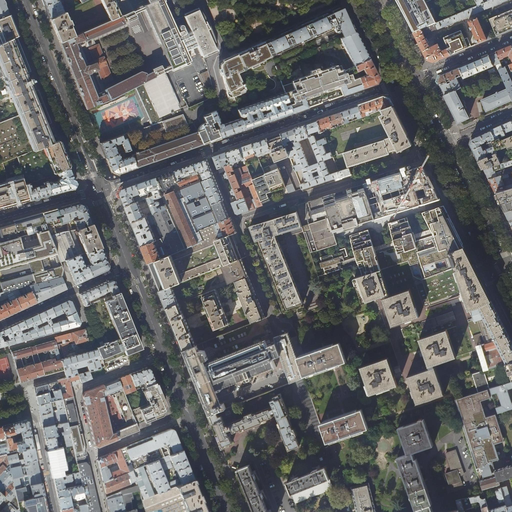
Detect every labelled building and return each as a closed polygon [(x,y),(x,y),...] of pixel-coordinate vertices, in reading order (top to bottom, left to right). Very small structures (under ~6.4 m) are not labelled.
[(2,0),(0,0),(0,18),(8,15),(6,11),(2,0)] [(63,11),(58,0),(42,0),(45,7),(50,19),(64,12),(70,9),(69,8),(64,10),(63,11)] [(124,0),(100,0),(109,21),(130,12),(124,0)] [(190,36),(200,60),(204,58),(206,57),(213,54),(216,52),(216,51),(217,50),(217,49),(216,45),(211,36),(208,29),(208,28),(205,20),(201,12),(200,9),(198,10),(191,13),(186,15),(187,19),(174,25),(173,21),(171,16),(167,9),(164,1),(165,1),(164,0),(157,0),(149,3),(143,6),(143,7),(144,9),(160,45),(162,45),(164,49),(162,50),(168,65),(169,65),(171,70),(190,61),(181,40),(190,36)] [(397,0),(407,19),(413,32),(437,22),(427,3),(431,0),(397,0)] [(490,0),(488,1),(484,3),(478,5),(474,7),(437,22),(413,32),(418,42),(427,59),(427,60),(433,62),(438,60),(451,54),(460,51),(471,46),(467,37),(464,39),(461,30),(443,37),(447,44),(445,45),(447,48),(445,50),(444,49),(441,50),(438,43),(436,45),(432,38),(427,40),(424,34),(438,28),(438,29),(507,0),(490,0)] [(133,11),(130,12),(109,21),(75,36),(74,36),(59,43),(61,47),(73,76),(85,106),(86,109),(95,106),(93,102),(97,101),(98,104),(108,100),(122,93),(135,87),(163,73),(160,67),(159,67),(154,69),(152,70),(153,72),(146,75),(145,74),(140,72),(114,85),(105,89),(103,90),(102,82),(111,78),(110,75),(104,59),(99,48),(98,44),(88,48),(89,51),(86,53),(88,57),(89,59),(85,61),(80,46),(78,42),(83,40),(84,42),(87,41),(87,40),(112,29),(122,25),(122,26),(125,24),(123,19),(125,18),(127,22),(136,18),(134,13),(144,9),(143,7),(133,11)] [(344,9),(341,10),(341,9),(340,9),(339,9),(339,8),(332,11),(333,13),(328,15),(327,13),(296,27),(264,41),(271,57),(275,55),(274,53),(280,51),(280,53),(286,50),(285,49),(290,47),(291,48),(296,46),(295,44),(300,42),(301,44),(306,42),(305,40),(310,38),(311,39),(317,37),(316,35),(321,33),(322,35),(327,33),(326,31),(331,29),(332,30),(334,29),(336,32),(338,31),(339,31),(340,31),(341,33),(343,38),(356,32),(354,28),(353,26),(344,9)] [(511,9),(489,19),(496,36),(511,28),(511,9)] [(64,12),(50,19),(54,29),(57,35),(58,39),(59,43),(74,36),(64,12)] [(15,32),(8,15),(0,18),(0,45),(17,36),(15,32)] [(174,25),(187,19),(186,15),(184,16),(178,19),(173,21),(174,25)] [(469,21),(478,43),(491,38),(489,32),(485,34),(478,18),(469,21)] [(359,38),(356,32),(343,38),(340,39),(339,39),(352,67),(354,66),(369,59),(366,54),(359,38)] [(22,50),(17,36),(0,45),(0,78),(6,82),(8,81),(21,114),(0,121),(0,163),(3,162),(18,157),(52,143),(45,126),(51,123),(50,120),(46,109),(38,90),(32,92),(30,89),(24,74),(31,71),(22,50)] [(240,79),(238,73),(246,69),(246,68),(248,67),(248,68),(252,67),(256,65),(257,66),(259,65),(259,64),(265,61),(265,59),(271,57),(264,41),(229,57),(223,60),(224,63),(222,64),(221,66),(220,68),(221,70),(221,72),(222,76),(223,76),(225,81),(223,82),(225,89),(227,97),(230,106),(235,104),(233,98),(243,94),(244,93),(244,92),(244,91),(245,90),(244,87),(243,88),(240,79)] [(505,56),(507,54),(508,55),(510,55),(511,59),(511,45),(503,49),(496,52),(499,60),(503,59),(503,60),(506,59),(505,57),(503,58),(503,57),(505,57),(505,56)] [(489,55),(492,62),(494,61),(496,65),(494,67),(494,68),(495,71),(499,69),(502,68),(499,60),(496,52),(489,55)] [(493,66),(492,62),(489,55),(476,60),(459,68),(462,75),(463,78),(493,66)] [(376,72),(369,59),(354,66),(354,67),(356,72),(362,69),(363,72),(362,72),(363,75),(365,74),(365,75),(358,78),(362,89),(368,87),(376,84),(378,81),(379,78),(376,72)] [(511,63),(509,65),(511,72),(511,73),(511,81),(505,66),(502,68),(499,69),(499,71),(507,89),(511,99),(511,63)] [(323,91),(339,85),(343,96),(349,93),(362,89),(358,78),(356,72),(354,67),(343,71),(343,70),(339,71),(336,66),(321,71),(318,70),(318,69),(310,71),(310,72),(309,75),(291,81),(294,90),(285,94),(292,113),(302,110),(307,108),(303,98),(323,91)] [(460,76),(462,75),(459,68),(452,70),(440,75),(438,81),(439,84),(440,85),(447,82),(446,79),(449,78),(450,80),(457,77),(456,75),(459,74),(460,76)] [(205,88),(212,87),(208,71),(201,73),(205,88)] [(163,73),(135,87),(152,125),(183,114),(181,111),(180,108),(164,73),(163,73)] [(463,78),(462,75),(460,76),(457,77),(450,80),(447,82),(440,85),(440,86),(445,95),(456,90),(461,88),(458,79),(460,78),(464,87),(468,85),(467,82),(466,80),(464,81),(463,78)] [(486,111),(511,99),(507,89),(482,101),(486,111)] [(457,91),(456,90),(445,95),(459,122),(469,117),(455,91),(457,91)] [(292,113),(285,94),(261,102),(268,122),(274,120),(285,116),(292,113)] [(371,101),(359,106),(363,117),(368,115),(367,112),(377,109),(378,111),(382,110),(393,106),(390,101),(390,100),(384,97),(371,101)] [(268,122),(261,102),(237,110),(245,130),(253,127),(268,122)] [(350,109),(341,112),(346,123),(350,122),(349,119),(351,118),(352,119),(353,119),(353,118),(358,116),(358,119),(363,117),(359,106),(350,109)] [(393,106),(382,110),(383,114),(380,116),(391,137),(385,139),(385,140),(344,153),(348,167),(389,154),(388,152),(397,149),(398,152),(412,145),(410,141),(405,130),(397,114),(393,106)] [(245,130),(237,110),(237,108),(231,110),(232,114),(234,113),(235,116),(234,116),(235,120),(223,125),(222,124),(221,124),(215,111),(210,113),(220,138),(231,135),(245,130)] [(335,114),(330,116),(334,128),(339,126),(338,124),(342,122),(343,124),(346,123),(341,112),(335,114)] [(218,139),(220,138),(210,113),(203,116),(204,117),(206,122),(209,129),(210,133),(211,135),(213,137),(214,138),(216,140),(218,139)] [(165,132),(187,124),(183,114),(152,125),(149,126),(150,131),(163,127),(165,132)] [(324,118),(318,120),(322,132),(323,132),(325,131),(324,129),(328,127),(329,129),(334,128),(330,116),(324,118)] [(203,145),(207,143),(216,140),(214,138),(213,137),(211,135),(210,133),(209,129),(206,122),(204,117),(203,117),(205,122),(202,124),(200,125),(199,126),(198,128),(197,129),(197,130),(197,131),(197,132),(203,145)] [(314,133),(315,132),(316,134),(322,132),(318,120),(311,122),(300,126),(294,128),(299,141),(295,142),(296,145),(294,146),(295,149),(288,151),(289,156),(291,159),(293,158),(292,156),(295,155),(298,164),(293,166),(295,171),(302,169),(306,182),(300,184),(302,189),(335,178),(333,173),(330,174),(324,160),(333,157),(331,152),(327,153),(323,144),(327,143),(325,138),(317,141),(314,135),(313,135),(313,134),(314,134),(314,133)] [(511,120),(505,123),(501,125),(505,133),(509,131),(510,133),(511,132),(511,120)] [(496,127),(491,130),(496,140),(499,138),(500,138),(498,135),(501,133),(502,137),(506,135),(505,133),(501,125),(496,127)] [(288,130),(281,133),(285,146),(289,144),(288,142),(292,141),(292,143),(295,142),(299,141),(294,128),(288,130)] [(496,153),(497,152),(496,150),(492,141),(496,140),(491,130),(479,135),(472,138),(470,144),(472,149),(478,161),(496,153)] [(199,146),(203,145),(197,132),(131,155),(132,156),(136,168),(149,163),(166,157),(187,150),(199,146)] [(274,136),(267,138),(272,152),(276,161),(289,156),(288,151),(285,146),(281,133),(274,136)] [(511,135),(500,140),(499,138),(496,140),(492,141),(496,150),(506,146),(507,148),(511,145),(511,135)] [(122,136),(100,143),(101,148),(106,159),(117,154),(117,152),(118,151),(117,149),(116,150),(113,144),(115,144),(117,145),(121,144),(125,152),(130,150),(126,139),(123,140),(122,136)] [(260,140),(252,143),(256,152),(258,157),(272,152),(267,138),(260,140)] [(58,140),(52,143),(18,157),(23,175),(25,184),(30,183),(33,182),(42,180),(46,179),(50,176),(56,173),(69,167),(67,161),(63,152),(61,146),(58,140)] [(246,145),(239,148),(244,159),(245,161),(246,165),(247,166),(263,206),(269,203),(276,201),(272,190),(265,175),(260,162),(256,163),(255,159),(250,161),(249,158),(254,156),(253,153),(256,152),(252,143),(246,145)] [(233,150),(226,152),(231,163),(233,168),(238,166),(237,164),(239,163),(238,162),(240,161),(241,160),(244,159),(239,148),(233,150)] [(218,169),(231,163),(226,152),(220,154),(213,157),(216,164),(218,169)] [(496,153),(478,161),(479,163),(481,166),(482,169),(483,169),(501,164),(496,153)] [(117,154),(106,159),(106,160),(111,172),(117,175),(125,172),(136,168),(132,156),(122,159),(121,159),(119,154),(117,154)] [(194,163),(197,172),(200,171),(204,180),(214,176),(211,168),(207,159),(200,161),(194,163)] [(511,160),(501,164),(483,169),(486,175),(488,179),(508,173),(511,172),(511,167),(495,173),(495,171),(505,167),(511,165),(511,160)] [(8,179),(3,162),(0,163),(0,209),(8,207),(23,203),(30,201),(25,184),(23,175),(8,179)] [(197,172),(194,163),(184,167),(173,171),(178,183),(182,191),(198,231),(213,224),(216,223),(210,207),(209,205),(200,182),(197,175),(198,174),(197,172)] [(234,170),(233,168),(231,163),(218,169),(220,173),(226,170),(226,172),(225,174),(224,174),(226,178),(227,177),(228,178),(229,178),(231,182),(233,188),(232,189),(232,190),(231,191),(232,194),(233,194),(235,195),(236,194),(236,196),(230,199),(231,203),(245,197),(234,170)] [(361,184),(372,220),(440,199),(436,191),(429,179),(424,167),(423,165),(361,184)] [(240,168),(234,170),(245,197),(250,210),(256,208),(263,206),(247,166),(242,167),(244,174),(242,175),(240,168)] [(73,176),(69,167),(56,173),(50,176),(52,179),(58,176),(59,176),(60,178),(59,178),(58,179),(58,180),(58,181),(53,182),(52,182),(48,183),(51,195),(62,191),(73,189),(75,183),(73,176)] [(279,170),(285,184),(288,193),(293,192),(296,191),(287,168),(279,170)] [(333,173),(335,178),(336,181),(342,179),(352,176),(349,168),(333,173)] [(279,169),(265,175),(272,190),(280,187),(285,184),(279,170),(279,169)] [(165,173),(158,176),(161,184),(163,188),(160,189),(159,189),(161,192),(162,197),(164,200),(166,199),(164,196),(166,195),(170,203),(166,205),(168,208),(185,248),(203,241),(198,231),(182,191),(175,193),(173,187),(175,186),(174,185),(178,183),(173,171),(165,173)] [(508,173),(488,179),(492,186),(495,192),(494,193),(496,193),(511,187),(511,184),(505,187),(502,179),(509,177),(508,173)] [(160,189),(159,185),(161,184),(158,176),(146,180),(137,183),(144,199),(147,198),(161,192),(159,189),(160,189)] [(218,187),(214,176),(204,180),(202,181),(212,204),(222,200),(224,200),(218,187)] [(31,188),(30,183),(25,184),(30,201),(41,198),(51,195),(48,183),(47,181),(43,183),(43,185),(31,188)] [(139,201),(144,199),(137,183),(129,186),(123,188),(120,194),(122,199),(125,207),(135,203),(133,198),(137,196),(139,201)] [(357,224),(372,220),(361,184),(349,188),(324,196),(336,233),(358,227),(357,224)] [(511,187),(496,193),(497,195),(498,197),(498,199),(499,199),(500,200),(501,204),(511,200),(511,187)] [(156,199),(162,197),(161,192),(147,198),(153,214),(168,208),(166,205),(165,203),(158,205),(158,204),(160,203),(160,202),(159,201),(158,201),(158,200),(157,201),(156,199)] [(308,201),(315,222),(302,226),(304,231),(311,252),(338,244),(335,234),(336,233),(324,196),(308,201)] [(245,197),(231,203),(233,208),(236,213),(238,214),(250,210),(245,197)] [(225,209),(222,200),(212,204),(219,222),(229,218),(225,209)] [(511,210),(511,200),(501,204),(500,205),(503,211),(504,213),(511,210)] [(138,201),(135,203),(125,207),(128,215),(132,223),(146,217),(145,214),(143,214),(138,201)] [(56,209),(59,218),(63,232),(70,231),(71,231),(68,221),(69,221),(69,218),(71,217),(71,218),(73,218),(73,217),(74,216),(76,217),(75,218),(75,220),(74,221),(76,226),(74,226),(75,228),(76,227),(77,229),(83,227),(87,226),(92,224),(87,211),(84,205),(79,202),(67,206),(56,209)] [(448,252),(464,247),(462,242),(460,243),(459,241),(461,240),(443,206),(422,213),(430,229),(432,233),(433,235),(415,241),(414,239),(413,235),(407,217),(388,223),(394,241),(395,245),(396,247),(397,247),(402,262),(409,260),(410,265),(417,262),(423,279),(446,270),(452,268),(453,266),(451,259),(448,252)] [(141,247),(156,240),(161,238),(169,255),(185,248),(168,208),(153,214),(146,217),(132,223),(135,232),(140,243),(141,247)] [(63,232),(59,218),(56,209),(49,211),(42,213),(46,229),(49,236),(56,234),(63,232)] [(292,235),(304,231),(302,226),(297,211),(250,226),(256,241),(260,240),(262,246),(275,277),(284,301),(287,308),(303,303),(278,241),(276,235),(290,230),(292,235)] [(31,216),(13,221),(18,237),(39,232),(37,225),(38,224),(40,231),(46,229),(42,213),(31,216)] [(231,217),(229,218),(219,222),(225,237),(232,235),(237,233),(234,225),(231,217)] [(0,242),(18,237),(13,221),(0,224),(0,242)] [(217,223),(216,223),(213,224),(219,239),(223,238),(217,223)] [(99,243),(92,224),(87,226),(88,229),(85,231),(83,227),(77,229),(77,230),(74,230),(75,231),(77,231),(86,253),(91,250),(94,249),(101,247),(99,243)] [(213,224),(198,231),(203,241),(185,248),(169,255),(148,264),(149,266),(158,289),(159,291),(171,286),(198,276),(241,259),(236,246),(232,235),(225,237),(223,238),(219,239),(213,224)] [(3,292),(11,290),(29,285),(61,276),(62,276),(63,270),(60,262),(49,236),(46,229),(40,231),(39,232),(18,237),(0,242),(0,269),(28,261),(31,274),(0,282),(3,292)] [(430,229),(413,235),(414,239),(432,233),(430,229)] [(357,260),(361,276),(381,269),(377,259),(378,259),(375,251),(374,247),(368,230),(349,236),(356,257),(357,260)] [(74,241),(70,231),(63,232),(56,234),(49,236),(60,262),(65,260),(71,258),(74,257),(79,255),(73,241),(74,241)] [(161,238),(156,240),(141,247),(147,262),(148,264),(169,255),(161,238)] [(375,251),(395,245),(394,241),(374,247),(375,251)] [(103,252),(101,247),(94,249),(95,252),(93,253),(91,250),(86,253),(85,253),(90,264),(95,262),(96,261),(95,260),(98,259),(100,259),(100,260),(100,261),(106,258),(103,252)] [(448,252),(451,259),(453,266),(452,268),(446,270),(423,279),(422,279),(414,275),(410,265),(409,260),(402,262),(387,267),(381,269),(361,276),(355,278),(364,302),(379,297),(390,293),(391,295),(383,298),(393,325),(420,316),(418,309),(450,298),(449,296),(459,293),(458,292),(462,290),(464,297),(466,304),(469,310),(471,310),(478,307),(491,301),(490,298),(488,295),(485,289),(474,268),(470,259),(464,247),(448,252)] [(324,267),(327,274),(341,269),(340,265),(339,263),(345,261),(344,257),(348,256),(345,248),(337,251),(337,252),(320,257),(322,262),(320,263),(322,268),(324,267)] [(74,257),(75,259),(72,260),(71,258),(65,260),(75,285),(84,281),(92,277),(87,265),(84,266),(80,255),(79,255),(74,257)] [(107,262),(106,258),(100,261),(100,260),(95,263),(95,262),(90,264),(87,265),(92,277),(100,273),(107,270),(109,266),(107,262)] [(242,258),(241,259),(198,276),(201,283),(217,276),(219,280),(216,281),(217,284),(227,280),(228,284),(235,281),(249,276),(245,267),(242,258)] [(250,275),(249,276),(235,281),(239,291),(238,291),(238,293),(246,312),(247,314),(248,313),(252,323),(265,317),(264,313),(265,312),(263,308),(255,287),(250,275)] [(66,289),(61,276),(29,285),(32,292),(31,292),(37,302),(42,300),(66,289)] [(104,282),(96,286),(100,295),(109,291),(111,295),(119,292),(116,284),(114,281),(111,279),(104,282)] [(35,303),(37,302),(31,292),(32,292),(29,285),(11,290),(21,310),(35,303)] [(88,301),(100,295),(96,286),(88,290),(79,294),(84,306),(89,304),(88,301)] [(178,304),(171,286),(159,291),(165,306),(166,309),(178,304)] [(205,306),(214,329),(229,324),(215,289),(202,294),(206,305),(205,306)] [(0,319),(7,316),(21,310),(11,290),(3,292),(0,292),(0,319)] [(120,296),(119,292),(111,295),(101,299),(91,303),(107,342),(103,344),(104,345),(96,348),(97,349),(101,358),(103,364),(141,348),(138,340),(133,327),(127,311),(120,296)] [(60,303),(51,307),(55,316),(60,314),(61,316),(64,315),(62,312),(64,311),(66,316),(76,312),(71,301),(68,299),(60,303)] [(500,318),(491,301),(478,307),(471,310),(474,321),(478,320),(482,332),(484,340),(485,343),(481,345),(489,368),(499,365),(506,363),(511,361),(511,342),(509,337),(500,318)] [(179,304),(178,304),(166,309),(175,330),(183,350),(196,346),(189,330),(190,330),(186,319),(185,319),(179,304)] [(42,311),(37,313),(41,322),(46,320),(48,324),(42,326),(44,335),(52,333),(60,331),(59,326),(57,322),(52,323),(49,318),(55,316),(51,307),(42,311)] [(80,322),(76,312),(66,316),(68,319),(66,320),(66,319),(57,322),(59,326),(60,331),(67,329),(78,326),(80,322)] [(31,316),(23,320),(26,328),(32,325),(33,328),(28,331),(30,339),(37,337),(44,335),(42,326),(37,328),(36,325),(41,322),(37,313),(31,316)] [(23,333),(23,331),(21,332),(20,330),(26,328),(23,320),(14,324),(2,330),(3,334),(4,335),(6,334),(8,339),(5,340),(7,345),(18,342),(30,339),(28,331),(23,333)] [(100,368),(98,359),(101,358),(97,349),(78,354),(75,345),(88,341),(85,329),(75,332),(55,337),(55,340),(57,345),(58,344),(59,349),(61,349),(64,358),(61,359),(64,370),(63,370),(64,373),(65,377),(77,374),(75,368),(87,365),(88,371),(90,371),(100,368)] [(408,376),(418,403),(445,393),(434,364),(456,356),(447,329),(419,338),(430,368),(408,376)] [(197,345),(196,346),(183,350),(184,353),(203,402),(205,406),(209,415),(220,411),(226,408),(224,402),(220,403),(216,394),(215,391),(217,390),(218,391),(222,390),(222,391),(229,388),(228,385),(274,367),(274,368),(276,368),(272,359),(281,356),(290,383),(297,380),(304,377),(304,376),(297,357),(288,332),(281,335),(275,337),(274,334),(272,335),(271,333),(261,337),(262,340),(263,340),(260,342),(259,339),(253,341),(254,344),(218,359),(218,358),(214,359),(215,360),(209,362),(205,351),(199,350),(197,345)] [(475,343),(484,340),(482,332),(473,335),(475,343)] [(205,333),(205,341),(214,338),(214,337),(205,333)] [(11,352),(16,369),(20,383),(23,381),(35,378),(50,374),(63,370),(64,370),(61,359),(57,345),(55,340),(44,343),(35,346),(30,347),(23,349),(11,352)] [(340,342),(297,357),(304,376),(346,361),(340,342)] [(3,355),(8,366),(10,373),(16,371),(10,353),(3,355)] [(361,367),(370,394),(398,385),(388,357),(361,367)] [(499,365),(489,368),(458,378),(463,396),(472,394),(477,392),(487,389),(490,388),(504,383),(499,365)] [(144,384),(141,385),(142,387),(155,382),(152,375),(150,369),(146,367),(137,371),(130,374),(134,386),(143,382),(144,384)] [(92,378),(90,371),(88,371),(78,374),(81,383),(86,380),(92,378)] [(78,374),(77,374),(65,377),(57,380),(59,389),(61,398),(61,399),(73,396),(71,387),(76,385),(81,383),(78,374)] [(134,386),(130,374),(124,376),(118,379),(119,381),(124,394),(136,390),(134,386)] [(320,424),(304,377),(297,380),(321,449),(326,447),(326,448),(328,447),(327,443),(320,424)] [(52,391),(59,389),(57,380),(40,384),(33,386),(35,393),(35,395),(41,394),(43,393),(48,392),(52,391)] [(103,384),(84,392),(83,395),(86,409),(92,436),(94,445),(98,447),(139,430),(137,425),(131,410),(124,394),(119,381),(110,385),(104,387),(103,384)] [(511,381),(506,383),(505,383),(504,383),(490,388),(498,413),(511,408),(511,381)] [(159,391),(155,382),(142,387),(141,388),(147,404),(131,410),(137,425),(147,421),(161,415),(161,414),(162,414),(165,408),(164,407),(165,406),(164,404),(159,391)] [(477,392),(480,400),(474,402),(472,394),(463,396),(461,397),(460,397),(454,399),(476,469),(493,463),(492,462),(498,460),(511,456),(498,413),(490,388),(487,389),(477,392)] [(61,398),(59,389),(52,391),(53,397),(49,398),(48,392),(43,393),(44,397),(42,398),(41,394),(35,395),(36,399),(38,405),(50,402),(54,400),(61,398)] [(226,427),(220,411),(209,415),(216,433),(222,447),(224,446),(225,447),(228,445),(228,444),(232,442),(228,433),(232,431),(233,433),(245,428),(245,430),(262,423),(261,422),(273,417),(272,415),(276,414),(281,428),(280,428),(287,445),(288,444),(290,449),(300,445),(296,436),(297,435),(294,428),(293,429),(287,415),(289,414),(282,397),(280,398),(279,395),(274,397),(274,399),(271,400),(274,408),(270,410),(269,408),(253,414),(252,413),(245,416),(245,417),(229,423),(230,426),(226,427)] [(75,408),(73,396),(61,399),(63,408),(67,422),(68,426),(79,424),(75,408)] [(63,408),(61,399),(61,398),(54,400),(57,410),(63,408)] [(52,412),(50,402),(38,405),(38,409),(40,415),(52,412)] [(67,422),(63,408),(57,410),(60,423),(67,422)] [(320,424),(327,443),(368,427),(362,409),(320,424)] [(54,424),(52,412),(40,415),(41,419),(42,427),(54,424)] [(12,423),(15,433),(16,435),(17,434),(16,433),(19,432),(20,431),(19,431),(20,430),(22,438),(32,436),(30,427),(28,421),(26,419),(19,421),(12,423)] [(459,511),(459,510),(448,511),(433,511),(431,504),(432,504),(416,458),(415,459),(413,452),(433,445),(424,419),(398,428),(407,454),(397,458),(416,511),(459,511)] [(68,426),(67,422),(60,423),(59,423),(60,426),(62,425),(63,431),(61,432),(61,434),(69,433),(68,426)] [(7,425),(2,426),(5,440),(7,444),(8,449),(11,448),(13,448),(13,447),(17,447),(16,443),(16,442),(15,441),(12,442),(11,437),(8,437),(9,435),(15,433),(12,423),(7,425)] [(57,434),(54,424),(42,427),(43,431),(45,438),(60,435),(60,433),(57,434)] [(82,438),(79,424),(68,426),(69,433),(72,445),(74,454),(76,461),(84,459),(87,458),(82,438)] [(0,441),(5,440),(2,426),(0,426),(0,454),(7,453),(9,453),(9,451),(8,449),(7,444),(0,445),(0,441)] [(170,429),(120,449),(128,471),(142,466),(146,464),(164,457),(160,446),(161,446),(166,449),(168,453),(167,454),(168,456),(182,450),(178,438),(175,431),(174,430),(173,429),(172,429),(171,429),(170,429)] [(72,445),(69,433),(61,434),(60,435),(45,438),(46,444),(47,451),(61,447),(64,447),(63,442),(59,443),(58,444),(57,445),(56,440),(60,439),(60,438),(63,437),(66,446),(72,445)] [(32,436),(22,438),(23,441),(16,443),(17,447),(13,447),(13,448),(13,450),(13,452),(22,450),(26,449),(25,446),(28,445),(29,448),(34,447),(33,441),(32,436)] [(34,447),(29,448),(26,449),(22,450),(23,459),(19,460),(17,453),(7,455),(9,465),(9,466),(37,460),(35,454),(34,447)] [(65,466),(61,447),(47,451),(49,458),(53,477),(62,475),(60,467),(65,466)] [(103,481),(128,471),(120,449),(105,455),(99,457),(98,460),(100,472),(103,481)] [(146,464),(150,475),(147,476),(142,466),(128,471),(103,481),(104,486),(105,493),(130,483),(130,482),(134,480),(136,486),(106,497),(108,506),(109,511),(122,511),(125,511),(121,494),(132,492),(140,491),(142,499),(154,494),(148,481),(152,479),(158,493),(194,479),(187,463),(182,450),(168,456),(164,457),(146,464)] [(446,487),(448,494),(464,489),(460,477),(464,475),(455,450),(445,453),(452,471),(445,473),(449,485),(446,487)] [(7,455),(7,453),(0,454),(0,463),(2,463),(2,465),(0,467),(0,474),(9,465),(7,455)] [(332,471),(328,454),(317,458),(319,468),(286,481),(287,481),(325,466),(327,473),(332,471)] [(85,462),(84,459),(76,461),(78,471),(83,492),(84,498),(85,501),(86,503),(88,511),(87,511),(99,511),(98,506),(90,470),(89,465),(85,462)] [(37,460),(9,466),(12,479),(25,475),(23,468),(25,468),(27,475),(39,472),(38,465),(37,460)] [(237,469),(254,511),(268,511),(249,464),(237,469)] [(498,481),(511,477),(511,464),(495,470),(497,475),(498,481)] [(12,479),(9,466),(9,465),(0,474),(0,493),(13,480),(12,479)] [(287,481),(295,502),(317,494),(317,492),(332,486),(327,473),(325,466),(287,481)] [(78,471),(64,475),(64,478),(62,478),(62,475),(53,477),(55,487),(57,497),(69,495),(72,494),(83,492),(78,471)] [(39,472),(27,475),(25,475),(12,479),(13,480),(15,490),(25,487),(30,486),(42,483),(40,477),(39,472)] [(498,481),(497,475),(479,481),(482,490),(496,486),(500,485),(498,481)] [(198,489),(194,479),(158,493),(154,494),(142,499),(144,511),(148,511),(161,509),(162,511),(207,511),(205,507),(198,489)] [(16,495),(15,490),(13,480),(0,493),(0,503),(5,508),(16,495)] [(351,487),(356,511),(376,511),(369,482),(351,487)] [(42,483),(30,486),(32,494),(23,496),(22,492),(26,491),(25,487),(15,490),(16,495),(17,502),(44,495),(43,488),(42,483)] [(511,511),(511,503),(507,486),(501,488),(505,502),(506,505),(508,511),(511,511)] [(505,502),(501,488),(498,489),(498,490),(497,491),(496,491),(495,492),(499,503),(500,504),(505,502)] [(84,498),(83,492),(72,494),(73,501),(84,498)] [(133,509),(131,497),(133,496),(132,492),(121,494),(125,511),(122,511),(137,511),(136,508),(133,509)] [(19,511),(17,502),(16,495),(5,508),(0,511),(19,511)] [(44,495),(17,502),(19,511),(30,511),(39,510),(39,511),(47,511),(47,505),(44,495)] [(71,507),(69,495),(57,497),(58,502),(60,509),(71,507)] [(480,495),(470,497),(472,502),(478,501),(480,503),(482,511),(489,511),(489,510),(485,497),(484,497),(482,496),(480,496),(480,495)] [(473,507),(472,502),(470,497),(463,499),(466,509),(473,507)] [(85,511),(88,511),(86,503),(78,505),(79,511),(85,511)]
